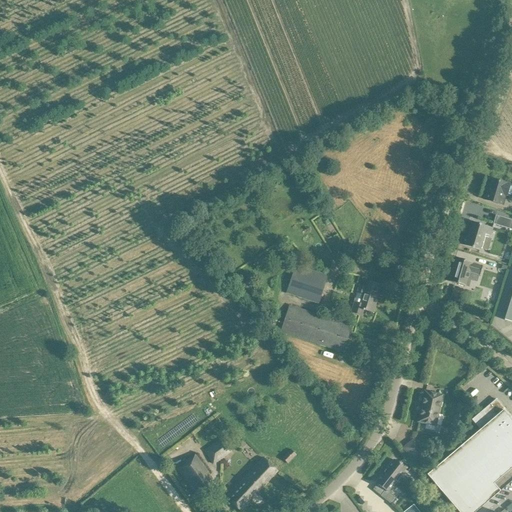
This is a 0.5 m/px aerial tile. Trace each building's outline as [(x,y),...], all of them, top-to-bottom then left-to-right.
[(484,200),(494,202),(504,205),(510,184),(490,178),(484,200)] [(511,220),(496,215),(493,224),(511,229),(511,220)] [(459,244),(469,247),(480,250),(484,234),(490,236),(492,228),(472,222),(467,238),(462,236),(459,244)] [(472,262),(465,260),(455,257),(448,281),(465,286),(469,272),(480,275),(483,266),(472,263),(472,262)] [(295,265),(285,293),(318,304),(328,276),(295,265)] [(351,312),(352,312),(362,315),(363,310),(364,311),(364,310),(373,312),(381,286),(365,281),(363,287),(359,286),(351,312)] [(499,293),(496,293),(487,290),(484,299),(493,302),(496,303),(499,293)] [(280,331),(334,349),(344,352),(352,326),(289,306),(280,331)] [(435,425),(442,396),(425,392),(418,422),(435,425)] [(511,417),(496,399),(472,420),(480,429),(427,475),(458,511),(475,511),(500,491),(493,483),(511,467),(511,417)] [(204,452),(214,464),(232,451),(222,440),(204,452)] [(404,448),(415,461),(425,453),(414,440),(404,448)] [(296,455),(291,450),(282,458),(288,463),(296,455)] [(198,496),(216,483),(196,456),(177,469),(198,496)] [(227,499),(234,505),(241,511),(259,493),(258,492),(277,471),(265,460),(227,499)] [(380,496),(391,504),(396,498),(388,491),(393,484),(394,485),(400,477),(399,476),(405,469),(394,460),(376,482),(385,490),(380,496)]
